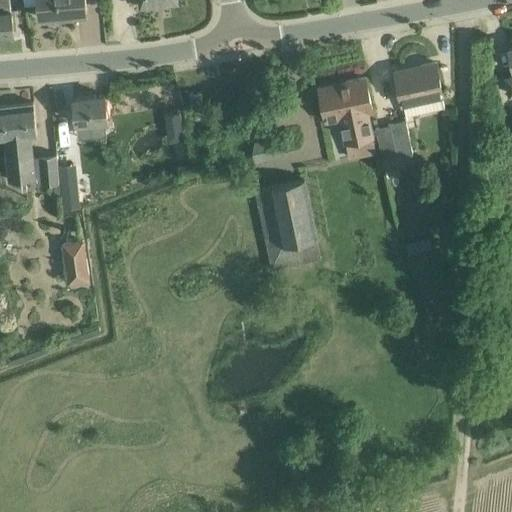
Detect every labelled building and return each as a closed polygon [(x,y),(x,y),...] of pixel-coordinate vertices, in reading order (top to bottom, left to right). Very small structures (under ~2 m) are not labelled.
[(0,0),(0,33),(14,33),(12,13),(11,8),(9,0),(0,0)] [(87,10),(85,0),(36,0),(39,17),(56,15),(56,20),(74,18),(73,11),(87,10)] [(421,67),(397,72),(396,73),(402,103),(443,94),(436,62),(420,65),(421,67)] [(347,83),(321,88),(320,89),(326,119),(340,116),(345,141),(373,135),(367,110),(372,109),(365,77),(346,81),(347,83)] [(201,91),(189,93),(191,104),(203,103),(201,91)] [(108,118),(107,114),(105,94),(74,97),(78,137),(107,134),(105,118),(108,118)] [(60,182),(57,153),(33,156),(31,135),(37,134),(34,102),(0,105),(0,138),(5,138),(10,179),(36,177),(36,184),(60,182)] [(391,124),(398,155),(413,152),(406,121),(391,124)] [(382,159),(398,155),(391,124),(376,127),(382,159)] [(57,153),(60,182),(75,180),(72,152),(57,153)] [(323,258),(322,255),(305,177),(254,188),(271,269),(323,258)] [(77,182),(61,183),(64,208),(80,206),(77,182)] [(88,278),(83,240),(64,243),(69,281),(88,278)]
